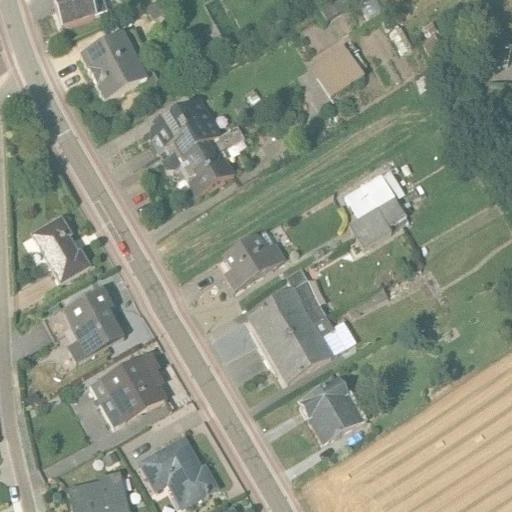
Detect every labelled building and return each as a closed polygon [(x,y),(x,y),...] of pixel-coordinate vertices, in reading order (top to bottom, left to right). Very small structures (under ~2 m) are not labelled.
[(66,0),(51,5),(61,32),(106,16),(99,0),(66,0)] [(164,17),(159,6),(145,13),(151,24),(164,17)] [(121,40),(78,63),(103,109),(138,91),(139,95),(146,97),(153,94),(156,86),(152,79),(145,77),(141,78),(121,40)] [(344,49),(310,70),(332,104),(366,83),(344,49)] [(151,137),(148,140),(146,146),(156,162),(163,158),(167,165),(171,163),(175,170),(219,143),(197,106),(167,125),(150,135),(151,137)] [(172,184),(177,186),(183,182),(195,205),(233,184),(225,168),(228,166),(224,158),(242,147),(235,135),(175,170),(171,163),(160,169),(165,177),(173,179),(172,184)] [(59,291),(88,274),(78,258),(76,259),(74,256),(72,257),(67,249),(69,247),(67,244),(69,242),(60,225),(30,242),(59,291)] [(223,284),(233,299),(283,268),(273,253),(271,253),(263,241),(222,266),(230,279),(223,284)] [(249,336),(262,358),(325,322),(299,277),(285,286),(291,296),(290,297),(245,323),(252,334),(249,336)] [(350,323),(387,299),(381,289),(343,311),(343,312),(350,323)] [(42,324),(54,345),(70,336),(77,347),(66,354),(74,370),(122,343),(108,318),(112,315),(101,296),(62,318),(60,313),(42,324)] [(262,358),(262,359),(275,381),(278,380),(285,391),(353,349),(341,328),(331,334),(325,322),(262,358)] [(159,375),(150,358),(98,386),(99,387),(88,393),(96,406),(92,408),(94,413),(98,411),(111,435),(164,406),(150,380),(159,375)] [(338,387),(298,410),(322,451),(365,426),(349,399),(346,401),(338,387)] [(183,443),(136,470),(152,499),(165,493),(171,503),(168,505),(171,511),(189,511),(217,497),(203,472),(200,473),(183,443)] [(65,497),(68,511),(125,511),(118,480),(97,485),(98,490),(65,497)]
